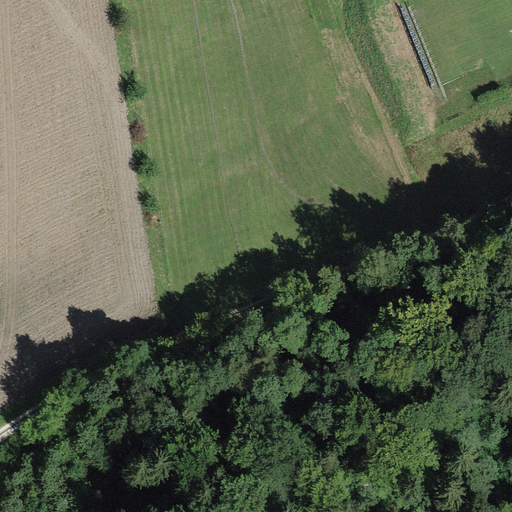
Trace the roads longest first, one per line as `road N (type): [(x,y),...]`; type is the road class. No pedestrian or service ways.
road 1 (track): [(0,440),(150,350),(511,200)]
road 2 (track): [(361,511),(499,206)]
